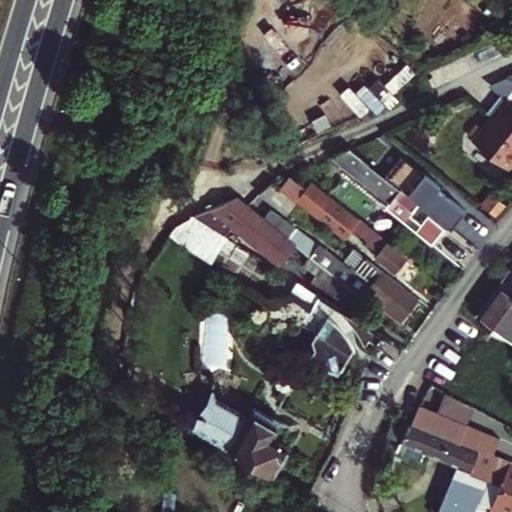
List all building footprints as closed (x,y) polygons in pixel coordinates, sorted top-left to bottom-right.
[(511,77),(508,79),(511,81),(511,98),(511,100),(508,98),(474,138),(509,167),(511,163),(511,77)] [(362,154),(419,199),(454,227),(467,210),(441,189),(442,186),(390,145),(382,139),(376,147),(371,143),(362,154)] [(362,154),(354,147),(335,155),(391,202),(387,206),(433,243),(445,227),(429,214),(422,223),(408,212),(419,199),(362,154)] [(314,178),(322,185),(331,175),(316,163),(301,169),(312,179),(314,178)] [(291,174),(282,187),(299,201),(301,199),(346,235),(352,227),(381,251),(377,255),(401,275),(412,260),(381,235),(383,233),(361,216),(358,220),(310,182),(305,187),(291,174)] [(312,179),(310,182),(358,220),(361,216),(322,185),(314,178),(312,179)] [(299,201),(282,187),(274,181),(263,193),(289,214),(290,212),(298,202),(299,201)] [(253,190),(238,197),(254,209),(257,205),(253,201),(259,195),(253,190)] [(505,202),(493,193),(484,204),(496,213),(505,202)] [(216,206),(197,215),(227,233),(234,223),(299,271),(306,262),(321,275),(318,280),(323,284),(322,285),(363,311),(370,302),(363,296),(346,283),(334,274),(287,236),(274,225),(254,209),(238,197),(228,201),(220,212),(216,206)] [(298,202),(290,212),(303,222),(310,212),(298,202)] [(287,236),(295,225),(283,215),(274,225),(287,236)] [(295,225),(287,236),(334,274),(341,265),(336,262),(338,260),(295,225)] [(420,298),(366,255),(346,283),(363,296),(367,291),(403,321),(420,298)] [(511,270),(477,317),(498,334),(499,333),(511,339),(511,270)] [(292,292),(286,294),(300,302),(362,341),(367,340),(368,344),(373,347),(377,346),(387,331),(300,278),(292,292)] [(300,302),(286,294),(274,297),(272,299),(261,292),(257,300),(299,327),(303,322),(316,330),(314,334),(316,342),(315,345),(311,351),(339,368),(355,342),(362,341),(300,302)] [(446,391),(438,411),(468,423),(474,406),(446,391)] [(421,404),(413,422),(481,450),(474,469),(489,475),(503,481),(489,511),(511,511),(511,458),(498,453),(503,438),(468,423),(438,411),(421,404)] [(190,425),(275,473),(292,443),(275,434),(268,430),(272,422),(255,411),(244,430),(202,405),(190,425)] [(411,421),(400,450),(424,459),(427,451),(459,464),(440,511),(441,511),(475,511),(489,475),(474,469),(481,450),(413,422),(411,421)] [(275,434),(279,426),(272,422),(268,430),(275,434)]
